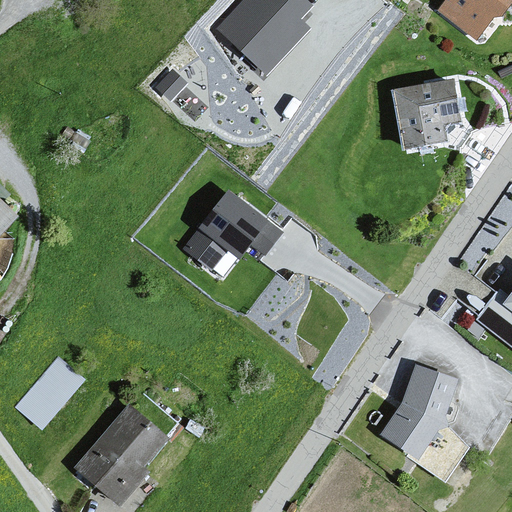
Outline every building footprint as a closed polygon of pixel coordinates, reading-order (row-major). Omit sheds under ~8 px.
[(309,5),(303,0),(248,0),(222,28),(267,70),(305,28),(296,19),(309,5)] [(448,0),(445,5),(460,17),(454,25),(476,42),(494,20),(510,14),(511,0),(448,0)] [(454,76),(395,88),(406,141),(444,134),(443,129),(451,119),(462,117),(454,76)] [(277,236),(230,197),(189,247),(224,276),(245,250),(257,260),(277,236)] [(0,201),(0,241),(19,221),(0,201)] [(511,299),(509,304),(498,294),(480,321),(511,349),(511,299)] [(400,409),(381,436),(417,462),(439,432),(448,430),(447,421),(459,378),(442,373),(414,365),(400,409)] [(129,401),(76,465),(120,504),(146,472),(144,467),(170,436),(129,401)]
